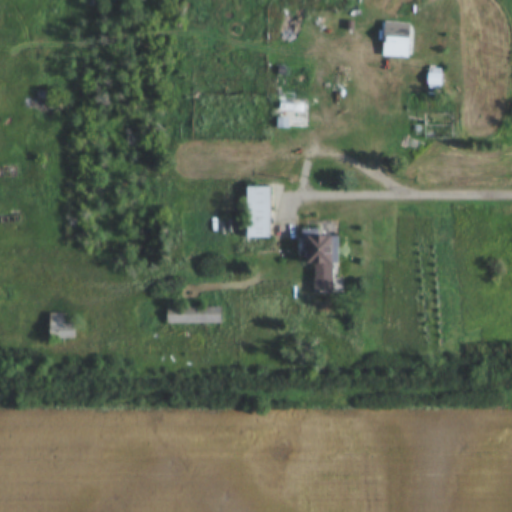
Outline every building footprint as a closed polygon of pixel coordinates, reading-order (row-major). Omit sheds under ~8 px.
[(399,29),(399,22),(383,22),(383,56),(410,56),(410,29),(399,29)] [(246,187),(246,237),(270,237),(270,187),(246,187)] [(335,236),(318,236),(318,229),(304,229),(304,264),(314,264),(314,286),(335,286),(335,236)] [(221,307),(166,307),(166,324),(221,324),(221,307)] [(73,338),(73,324),(63,324),(63,314),(49,314),(49,338),(73,338)]
